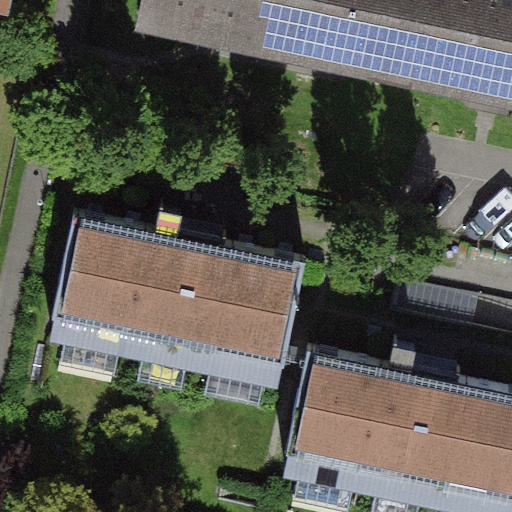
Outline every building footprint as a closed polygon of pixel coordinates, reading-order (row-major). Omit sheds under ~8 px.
[(293,45),(302,0),(147,0),(144,13),(293,45)] [(447,77),(463,0),(302,0),(293,45),(447,77)] [(511,90),(511,0),(463,0),(447,77),(511,90)] [(158,225),(76,209),(55,313),(58,314),(54,335),(280,380),(284,359),(287,360),(308,257),(226,241),(227,237),(180,228),(184,208),(173,206),(162,204),(158,225)] [(391,361),(310,344),(289,447),(292,448),(288,470),(491,511),(511,511),(511,386),(460,376),(461,372),(415,363),(419,343),(407,341),(396,338),(391,361)]
